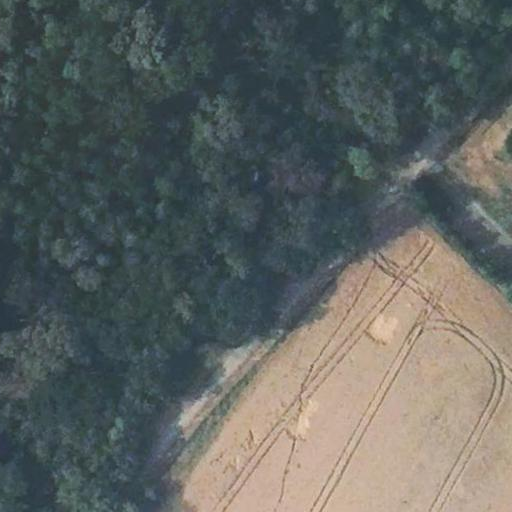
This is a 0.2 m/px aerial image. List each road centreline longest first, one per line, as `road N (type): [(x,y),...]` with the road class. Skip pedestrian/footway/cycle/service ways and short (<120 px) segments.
road 1 (track): [(511,65),(196,402),(111,511)]
road 2 (track): [(424,156),(511,249)]
